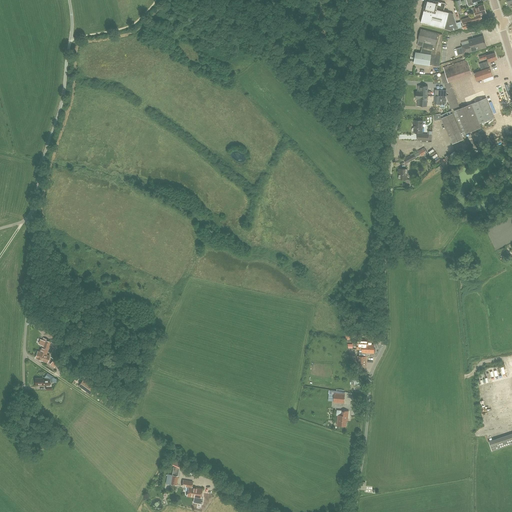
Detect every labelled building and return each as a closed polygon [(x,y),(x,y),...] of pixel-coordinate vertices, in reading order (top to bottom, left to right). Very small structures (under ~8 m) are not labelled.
[(454,13),(443,11),(445,3),(434,0),(425,0),(423,10),(424,10),(423,13),(420,22),(451,30),(458,28),(454,13)] [(473,8),(475,15),(462,19),(463,25),(462,25),(463,29),(484,22),(483,19),(481,19),(480,15),(486,14),(483,5),(473,8)] [(418,40),(417,45),(422,47),(421,53),(431,55),(431,54),(434,54),(440,55),(442,34),(421,29),(418,40)] [(458,48),(460,54),(486,47),(483,36),(469,40),(470,44),(461,46),(462,47),(458,48)] [(416,52),(414,62),(429,65),(432,65),(434,54),(431,54),(431,55),(421,53),(416,52)] [(489,62),(497,59),(495,53),(491,54),(491,53),(479,57),(480,60),(487,58),(489,62)] [(443,67),(445,73),(441,74),(446,89),(451,102),(454,108),(459,106),(450,82),(472,74),(467,59),(443,67)] [(479,64),(481,71),(474,73),(477,81),(492,75),(487,61),(479,64)] [(417,85),(417,91),(416,91),(416,93),(424,93),(424,96),(427,96),(428,86),(417,85)] [(418,99),(417,105),(426,106),(427,96),(424,96),(424,93),(416,93),(416,99),(418,99)] [(445,108),(445,104),(446,104),(447,100),(446,99),(445,96),(442,96),(435,96),(434,98),(434,104),(437,104),(437,105),(440,105),(440,108),(445,108)] [(479,124),(494,118),(486,98),(456,110),(466,134),(481,128),(479,124)] [(440,120),(442,119),(452,144),(463,139),(451,111),(441,115),(440,114),(433,115),(434,121),(440,120)] [(414,120),(414,128),(413,128),(412,128),(412,131),(413,131),(414,131),(414,132),(422,133),(423,121),(414,120)] [(415,156),(420,153),(421,156),(426,154),(424,151),(426,150),(424,148),(418,151),(414,154),(415,156)] [(404,159),(406,164),(416,158),(413,154),(404,159)] [(411,179),(407,179),(407,169),(399,169),(399,179),(406,179),(405,183),(410,183),(411,179)] [(42,346),(39,352),(38,352),(36,358),(44,361),(43,361),(47,363),(50,356),(46,355),(49,347),(52,348),(54,345),(50,344),(50,342),(47,341),(48,340),(43,338),(40,346),(42,346)] [(357,349),(362,349),(362,353),(374,353),(374,352),(375,352),(375,350),(375,349),(374,349),(374,345),(371,345),(371,343),(368,343),(368,340),(362,340),(362,339),(359,339),(359,340),(357,340),(357,349)] [(61,364),(54,359),(51,364),(57,368),(61,364)] [(53,378),(53,377),(47,373),(44,378),(50,379),(50,383),(56,383),(57,380),(53,378)] [(82,381),(79,386),(90,394),(93,389),(82,381)] [(334,401),(334,402),(344,403),(344,394),(345,392),(335,391),(334,393),(334,401)] [(346,426),(346,420),(347,420),(348,412),(342,412),(341,415),(338,415),(337,425),(346,426)] [(511,433),(489,441),(492,451),(511,444),(511,433)] [(166,483),(170,484),(170,485),(177,486),(178,476),(171,475),(168,474),(167,478),(166,483)] [(189,487),(187,496),(201,498),(202,489),(191,487),(192,482),(183,480),(182,486),(189,487)]
